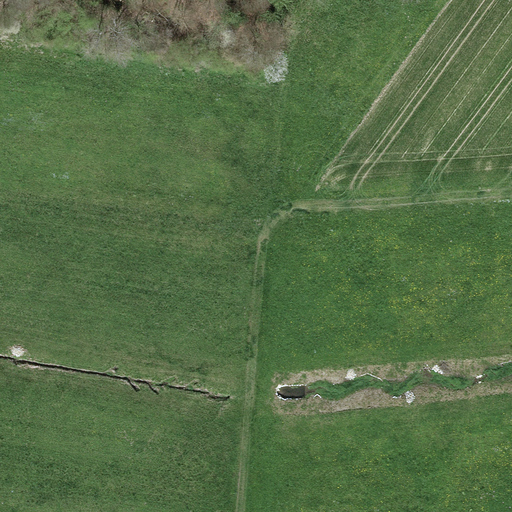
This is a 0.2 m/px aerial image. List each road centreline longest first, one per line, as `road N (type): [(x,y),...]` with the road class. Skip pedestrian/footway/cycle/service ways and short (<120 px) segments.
road 1 (track): [(243,511),(259,250),(264,229),(284,207),(275,198),(288,0)]
road 2 (track): [(511,187),(284,207)]
